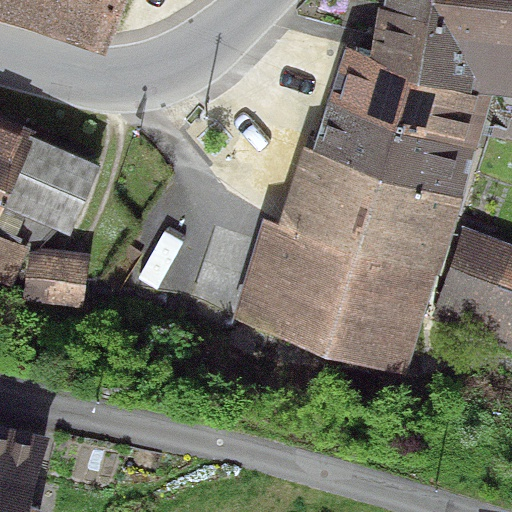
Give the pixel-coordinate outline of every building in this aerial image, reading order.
[(0,0),(0,20),(107,55),(131,0),(0,0)] [(380,6),(369,58),(494,98),(511,99),(511,0),(385,0),(384,7),(380,6)] [(346,51),(330,104),(478,151),(494,98),(369,58),(346,51)] [(478,151),(330,104),(314,151),(383,174),(463,200),(478,151)] [(0,117),(0,284),(10,289),(29,248),(15,241),(26,216),(71,236),(103,168),(31,136),(33,132),(0,117)] [(265,219),(232,316),(329,348),(405,373),(463,200),(383,174),(314,151),(304,147),(278,223),(265,219)] [(511,243),(465,226),(431,319),(511,347),(511,243)] [(88,251),(32,246),(26,301),(82,306),(88,251)] [(0,511),(31,511),(50,437),(0,424),(0,511)]
